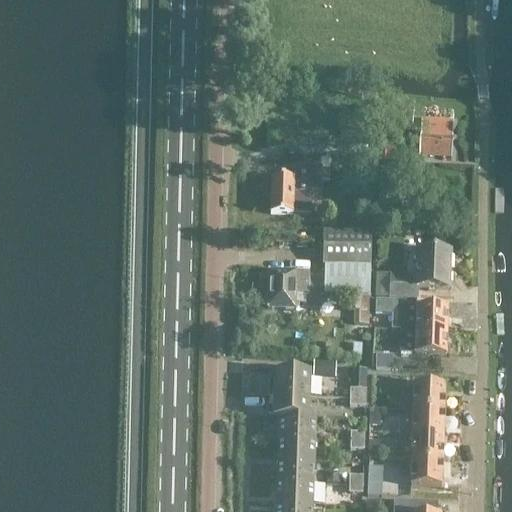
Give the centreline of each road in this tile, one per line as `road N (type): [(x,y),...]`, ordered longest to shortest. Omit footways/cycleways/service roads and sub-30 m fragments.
road 1 (primary): [(173,511),(184,0)]
road 2 (residential): [(212,511),(222,0)]
road 3 (residential): [(484,115),(478,511)]
